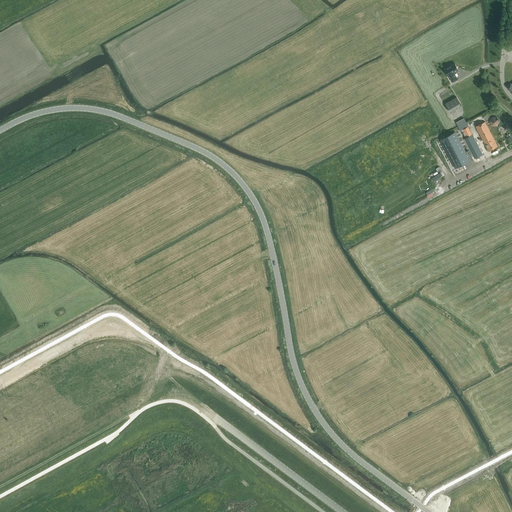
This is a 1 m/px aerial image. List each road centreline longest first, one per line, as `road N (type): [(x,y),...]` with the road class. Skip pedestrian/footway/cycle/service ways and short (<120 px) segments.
road 1 (tertiary): [(0,130),(39,112),(85,108),(148,127),(229,169),(262,219),(294,365),(316,413),(356,458),(428,511)]
road 2 (unclassified): [(215,417),(342,511)]
road 3 (track): [(0,487),(135,414)]
